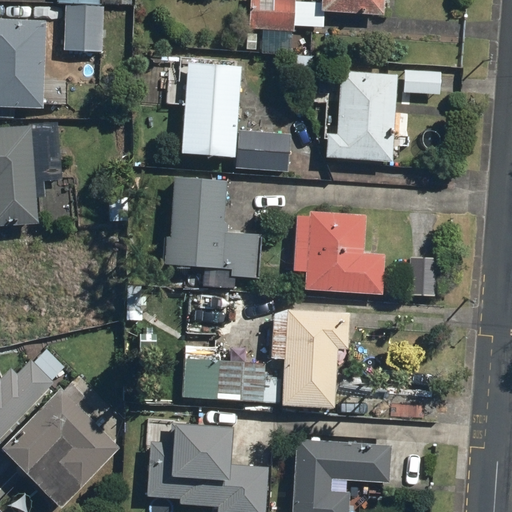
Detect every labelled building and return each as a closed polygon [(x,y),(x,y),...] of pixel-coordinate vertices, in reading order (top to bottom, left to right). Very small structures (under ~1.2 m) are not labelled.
[(223,0),(199,0),(196,15),(219,20),(223,0)] [(247,0),(246,28),(291,30),(292,24),(321,26),(322,13),(315,12),(315,0),(314,0),(247,0)] [(317,0),(317,10),(380,14),(380,0),(317,0)] [(116,9),(78,7),(76,51),(115,53),(116,9)] [(0,104),(44,106),(47,18),(0,15),(0,104)] [(239,65),(185,61),(178,152),(232,157),(239,65)] [(395,72),(337,69),(333,134),(323,133),(322,156),(390,160),(395,72)] [(437,70),(401,69),(401,92),(437,92),(437,70)] [(55,118),(0,121),(0,222),(33,220),(32,193),(41,193),(40,176),(59,175),(55,118)] [(288,134),(235,130),(233,168),(286,171),(288,134)] [(222,178),(170,175),(167,234),(163,234),(161,265),(228,268),(228,277),(255,278),(257,234),(220,233),(222,178)] [(128,194),(109,194),(108,218),(127,219),(128,194)] [(307,215),(294,214),(291,272),(302,273),(301,291),(379,296),(382,254),(361,252),(363,216),(308,213),(307,215)] [(433,258),(407,258),(406,296),(433,297),(433,258)] [(128,275),(126,307),(141,309),(143,276),(128,275)] [(271,309),(269,357),(280,358),(277,406),(331,409),(334,350),(346,351),(348,313),(271,309)] [(262,363),(182,358),(179,397),(259,403),(262,363)] [(0,436),(51,383),(28,361),(14,376),(6,369),(0,375),(0,436)] [(57,389),(0,447),(0,451),(59,509),(118,448),(57,389)] [(148,442),(145,496),(176,498),(176,503),(215,505),(214,511),(263,511),(267,468),(226,466),(228,426),(169,422),(168,443),(148,442)] [(293,438),(288,511),(344,511),(346,492),(328,491),(329,480),(385,484),(388,444),(293,438)]
